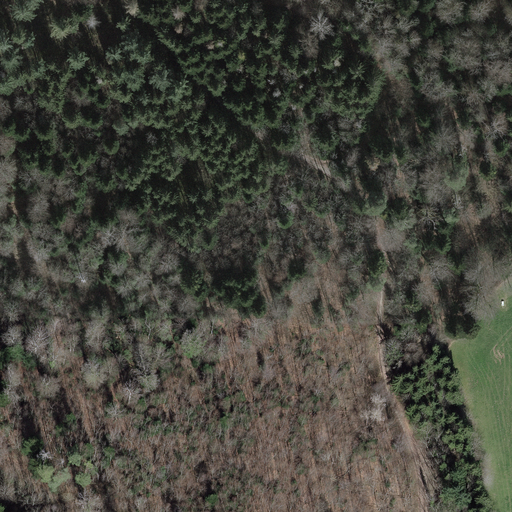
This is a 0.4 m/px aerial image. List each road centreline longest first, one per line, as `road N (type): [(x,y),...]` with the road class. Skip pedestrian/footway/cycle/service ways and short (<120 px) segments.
road 1 (track): [(380,258),(380,229),(349,186),(253,129),(126,0)]
road 2 (track): [(380,258),(383,372),(413,448),(422,511)]
